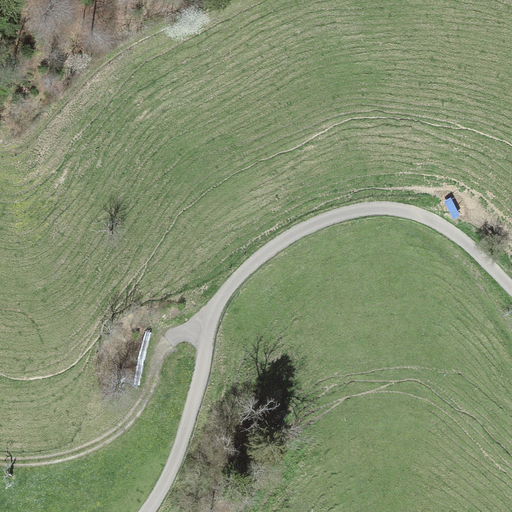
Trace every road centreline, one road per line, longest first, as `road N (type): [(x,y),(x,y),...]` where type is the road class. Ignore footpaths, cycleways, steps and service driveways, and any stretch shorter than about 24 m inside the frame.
road 1 (track): [(142,511),(184,433),(204,339),(224,292),(288,237),(354,210),(415,215),(511,290)]
road 2 (track): [(0,461),(37,463),(89,449),(123,427),(173,333),(204,339)]
